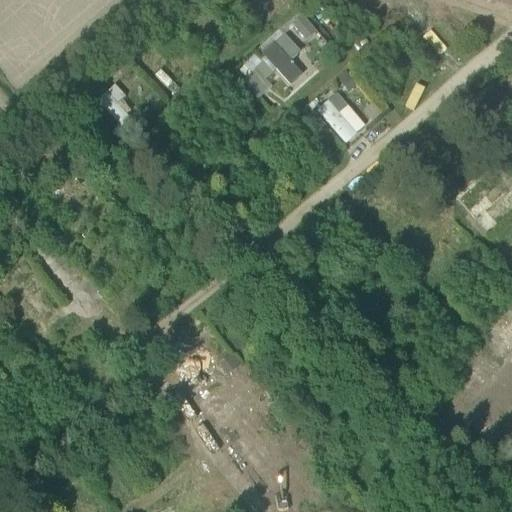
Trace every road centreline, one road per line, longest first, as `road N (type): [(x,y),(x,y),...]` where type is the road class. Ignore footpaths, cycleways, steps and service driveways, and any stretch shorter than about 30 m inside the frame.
road 1 (unclassified): [(511,26),(133,362)]
road 2 (unknown): [(254,255),(497,511)]
road 3 (track): [(153,0),(0,131)]
